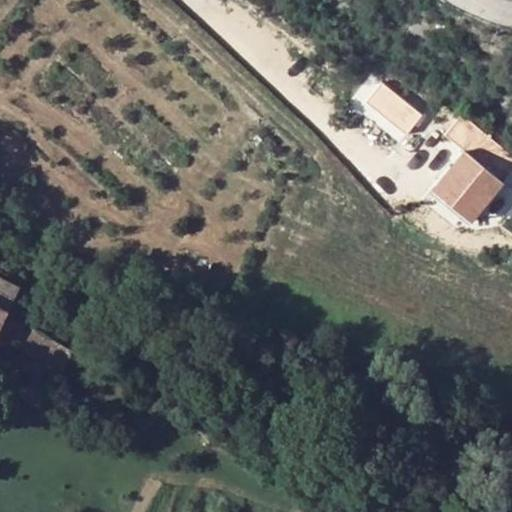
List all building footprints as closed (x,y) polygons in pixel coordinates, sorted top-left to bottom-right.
[(319,52),(310,64),(327,75),(335,62),(319,52)] [(327,75),(345,86),(352,74),(351,73),(335,62),(327,75)] [(372,105),(400,117),(407,102),(406,101),(380,88),(372,105)] [(483,163),(491,155),(468,137),(432,184),(471,217),(502,177),(491,169),(483,163)] [(511,172),(496,160),(491,169),(502,177),(510,185),(511,182),(511,172)] [(0,310),(8,315),(15,299),(0,290),(0,310)] [(22,349),(59,367),(70,345),(33,327),(22,349)]
